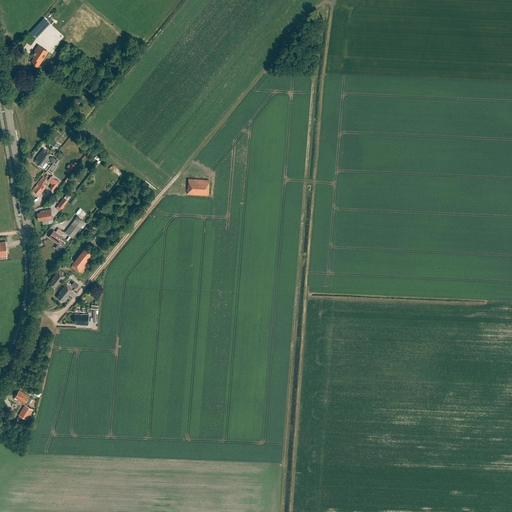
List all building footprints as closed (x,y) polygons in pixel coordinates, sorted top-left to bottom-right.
[(33,30),(39,35),(47,27),(41,21),(33,30)] [(31,62),(38,67),(47,54),(43,52),(45,49),(38,45),(31,56),(34,57),(31,62)] [(61,144),(54,139),(50,144),(55,148),(56,147),(57,148),(61,144)] [(43,148),(36,157),(37,157),(35,160),(37,162),(36,163),(42,168),(46,163),(52,156),(43,148)] [(98,160),(102,155),(99,152),(94,157),(98,160)] [(69,164),(66,167),(68,168),(66,170),(70,173),(76,165),(72,162),(70,165),(69,164)] [(46,186),(43,183),(46,179),(43,176),(32,189),(39,195),(46,186)] [(51,176),(48,181),(56,186),(59,182),(56,180),(51,176)] [(187,180),(186,195),(207,196),(208,181),(187,180)] [(68,201),(64,198),(58,205),(62,209),(68,201)] [(41,211),(42,212),(36,213),(38,220),(43,219),(43,220),(46,220),(53,219),(51,209),(41,211)] [(77,216),(65,232),(73,238),(85,222),(77,216)] [(53,230),(48,237),(56,243),(62,237),(53,230)] [(7,256),(8,256),(6,242),(0,242),(0,259),(8,258),(7,256)] [(86,247),(71,267),(81,275),(85,269),(84,269),(96,254),(86,247)] [(53,278),(48,283),(54,288),(58,283),(59,284),(65,276),(57,271),(52,277),(53,278)] [(59,293),(60,294),(56,298),(62,302),(65,298),(66,299),(72,291),(65,285),(59,293)] [(74,322),(76,323),(76,325),(88,325),(88,315),(74,315),(74,322)] [(19,399),(18,400),(24,404),(27,400),(30,402),(32,399),(29,397),(29,396),(19,390),(15,397),(19,399)] [(25,405),(18,415),(27,420),(33,410),(25,405)]
